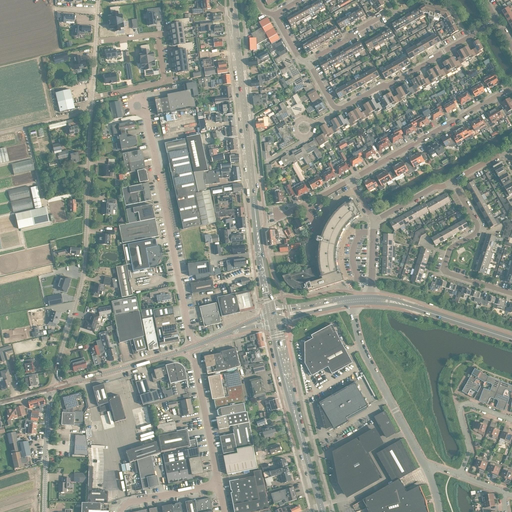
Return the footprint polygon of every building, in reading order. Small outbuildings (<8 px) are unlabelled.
[(312,5),(311,6),(315,13),(320,11),(313,0),(310,0),(312,5)] [(315,0),(313,0),(320,11),(326,7),(323,4),(320,0),(317,2),(315,0)] [(379,12),(383,9),(381,6),(384,5),(381,0),(373,5),(376,9),(377,9),(379,12)] [(210,6),(211,6),(211,2),(210,2),(196,4),(197,8),(191,9),(192,14),(205,12),(204,9),(211,8),(210,6)] [(427,5),(427,6),(425,5),(420,8),(423,14),(425,13),(429,14),(431,7),(431,6),(427,5)] [(112,16),(108,16),(109,21),(110,23),(122,21),(121,14),(118,15),(118,12),(119,12),(118,6),(109,8),(110,13),(112,13),(112,16)] [(310,16),(312,18),(316,16),(315,13),(311,6),(306,8),(310,16)] [(356,11),(356,12),(360,19),(365,17),(359,7),(355,9),(356,11)] [(424,16),(423,14),(420,8),(419,7),(416,9),(417,10),(415,11),(420,18),(424,16)] [(504,16),(511,12),(508,7),(502,11),(504,16)] [(148,18),(147,18),(148,22),(149,22),(149,25),(157,24),(156,19),(161,18),(160,8),(153,8),(153,13),(148,14),(148,18)] [(306,8),(301,11),(306,19),(307,21),(312,18),(310,16),(306,8)] [(447,12),(441,10),(439,17),(440,17),(443,18),(444,20),(450,16),(447,12)] [(297,14),(301,21),(302,24),(304,22),(303,20),(306,19),(301,11),(297,14)] [(411,13),(415,21),(418,19),(419,21),(421,20),(420,18),(415,11),(413,12),(413,11),(410,12),(411,13)] [(289,12),(286,14),(289,18),(287,19),(292,27),(296,24),(292,16),(291,17),(289,12)] [(351,14),(350,12),(345,15),(346,17),(351,25),(356,22),(351,14)] [(356,22),(360,19),(356,12),(351,14),(356,22)] [(411,13),(406,16),(410,24),(411,25),(411,26),(416,23),(415,21),(411,13)] [(61,14),(60,22),(65,23),(66,21),(66,19),(74,20),(75,15),(61,14)] [(292,16),(296,24),(301,21),(297,14),(292,16)] [(411,25),(410,24),(406,16),(401,19),(406,26),(408,25),(409,27),(411,25)] [(450,16),(444,20),(442,21),(445,25),(453,21),(450,16)] [(271,29),(270,27),(272,25),(267,17),(259,22),(262,27),(256,31),(260,36),(273,28),(271,29)] [(342,20),(346,27),(347,28),(349,27),(348,26),(351,25),(346,17),(342,20)] [(189,22),(189,18),(175,20),(176,23),(169,24),(170,30),(183,28),(183,23),(189,22)] [(396,21),(401,29),(402,31),(404,30),(403,28),(406,26),(401,19),(396,21)] [(346,27),(342,20),(336,23),(338,26),(339,25),(341,30),(346,27)] [(110,25),(109,25),(110,30),(114,29),(115,32),(120,31),(120,28),(123,28),(122,21),(110,23),(110,25)] [(394,33),(399,30),(400,32),(402,31),(401,29),(396,21),(392,24),(393,26),(391,27),(394,33)] [(446,31),(448,30),(456,26),(453,21),(445,25),(447,28),(445,30),(446,31)] [(75,26),(75,36),(79,36),(79,34),(84,34),(85,33),(85,32),(90,33),(90,32),(91,31),(91,29),(90,29),(90,26),(79,25),(79,27),(75,26)] [(336,26),(331,29),(335,37),(340,34),(337,29),(338,29),(336,26)] [(456,26),(448,30),(446,31),(447,33),(449,32),(451,35),(458,30),(456,26)] [(271,44),(275,42),(280,39),(279,39),(278,40),(276,37),(278,36),(273,28),(260,36),(263,41),(268,38),(271,44)] [(326,32),(330,40),(335,37),(331,29),(326,32)] [(394,37),(390,29),(385,32),(389,40),(394,37)] [(256,31),(251,34),(253,37),(253,38),(249,38),(250,50),(257,50),(257,45),(263,41),(260,36),(256,31)] [(330,40),(326,32),(325,31),(324,33),(323,32),(322,32),(321,31),(320,32),(326,43),(330,40)] [(315,36),(316,37),(321,45),(326,43),(320,32),(319,33),(317,35),(315,36)] [(389,40),(385,32),(380,35),(384,42),(389,40)] [(435,45),(440,42),(436,34),(431,37),(435,45)] [(384,42),(380,35),(375,37),(379,45),(384,42)] [(312,40),(316,48),(321,45),(316,37),(315,36),(314,37),(313,36),(310,37),(312,40)] [(370,40),(374,48),(379,45),(375,37),(370,40)] [(435,45),(431,37),(426,40),(430,47),(435,45)] [(173,46),(179,45),(179,48),(193,46),(192,42),(185,43),(185,39),(172,40),(173,46)] [(312,40),(307,43),(312,51),(316,48),(312,40)] [(370,40),(365,43),(369,51),(374,48),(370,40)] [(426,40),(421,42),(425,50),(430,47),(426,40)] [(473,43),(476,48),(473,50),(476,55),(482,52),(480,50),(483,49),(478,40),(473,43)] [(276,50),(279,56),(280,57),(285,53),(283,51),(286,50),(281,41),(276,44),(275,42),(271,44),(268,46),(267,47),(271,53),(276,50)] [(360,42),(355,45),(359,52),(364,49),(360,42)] [(425,50),(421,42),(416,45),(420,53),(425,50)] [(307,43),(302,46),(307,53),(312,51),(307,43)] [(143,54),(139,55),(140,61),(153,59),(153,57),(153,53),(149,53),(148,51),(150,50),(149,44),(140,46),(141,52),(143,51),(143,54)] [(359,52),(355,45),(350,47),(354,55),(359,52)] [(411,48),(415,56),(420,53),(416,45),(411,48)] [(193,49),(193,46),(179,48),(179,50),(173,51),(174,57),(187,55),(186,50),(193,49)] [(468,46),(462,49),(467,58),(469,61),(469,60),(472,59),(471,58),(476,55),(473,50),(470,51),(468,46)] [(350,47),(345,50),(349,58),(354,55),(350,47)] [(415,56),(411,48),(406,51),(410,59),(415,56)] [(107,59),(117,58),(116,56),(121,55),(120,50),(116,51),(115,49),(105,50),(107,59)] [(458,61),(459,61),(461,64),(466,61),(466,62),(469,61),(467,58),(462,49),(457,52),(460,57),(457,59),(458,61)] [(345,50),(340,53),(344,61),(349,58),(345,50)] [(258,65),(270,59),(266,51),(258,56),(255,57),(255,59),(253,59),(253,60),(249,60),(249,63),(249,65),(250,65),(250,66),(258,65)] [(287,52),(285,53),(280,57),(279,56),(274,59),(277,64),(282,61),(286,67),(291,64),(290,62),(292,60),(287,52)] [(54,62),(68,58),(67,53),(53,56),(54,62)] [(218,74),(227,72),(225,62),(223,62),(221,62),(216,63),(216,64),(216,65),(213,66),(213,62),(212,59),(211,59),(211,54),(211,53),(201,54),(202,58),(202,60),(203,64),(203,68),(204,68),(204,71),(205,76),(209,75),(218,74)] [(340,53),(335,56),(339,64),(344,61),(340,53)] [(400,59),(405,67),(410,64),(406,57),(406,56),(405,54),(399,57),(400,59)] [(76,70),(86,67),(84,60),(81,61),(80,56),(73,57),(74,62),(76,70)] [(339,64),(335,56),(330,59),(334,66),(339,64)] [(459,61),(458,61),(456,62),(453,57),(448,60),(453,69),(454,72),(457,70),(457,69),(462,66),(461,64),(459,61)] [(153,59),(140,61),(141,68),(145,67),(145,70),(144,70),(144,76),(153,75),(152,69),(151,69),(150,66),(155,66),(154,61),(153,61),(153,59)] [(330,59),(325,61),(329,69),(334,66),(330,59)] [(405,67),(400,59),(395,62),(400,70),(405,67)] [(446,68),(443,70),(446,75),(451,72),(452,73),(454,72),(453,69),(448,60),(443,63),(446,68)] [(329,69),(325,61),(320,64),(324,72),(329,69)] [(400,70),(395,62),(390,65),(395,73),(400,70)] [(293,63),(291,64),(286,67),(280,70),(283,75),(288,72),(292,78),(297,75),(296,72),(298,71),(293,63)] [(127,64),(128,79),(132,79),(132,71),(135,71),(135,68),(131,68),(131,64),(127,64)] [(385,68),(390,76),(395,73),(390,65),(385,68)] [(446,75),(443,70),(440,71),(437,66),(432,69),(437,77),(439,80),(441,79),(441,78),(443,77),(446,75)] [(375,68),(370,71),(374,79),(379,76),(375,68)] [(380,71),(385,78),(390,76),(385,68),(380,71)] [(427,78),(430,84),(436,81),(436,82),(439,80),(437,77),(432,69),(427,72),(430,77),(427,78)] [(251,81),(251,84),(251,85),(252,86),(252,87),(263,86),(262,82),(267,81),(277,76),(276,71),(258,75),(258,80),(251,81)] [(374,79),(370,71),(365,74),(369,82),(374,79)] [(229,72),(227,72),(218,74),(218,77),(221,77),(222,79),(210,80),(211,82),(211,88),(215,87),(215,85),(222,84),(222,85),(230,84),(229,74),(229,72)] [(498,83),(499,83),(496,79),(498,78),(494,72),(488,75),(494,86),(496,85),(497,85),(498,84),(498,83)] [(104,76),(105,83),(109,83),(113,83),(113,82),(116,82),(116,81),(119,81),(118,73),(104,76)] [(299,74),(297,75),(292,78),(286,81),(289,86),(294,82),(296,86),(304,82),(299,74)] [(369,82),(365,74),(360,77),(364,84),(369,82)] [(430,84),(427,78),(425,80),(422,75),(417,78),(421,86),(423,89),(426,88),(426,87),(428,86),(430,84)] [(493,86),(494,86),(488,75),(482,79),(486,85),(487,84),(490,88),(491,88),(493,87),(493,86)] [(207,82),(211,82),(210,80),(210,77),(206,77),(202,78),(198,79),(199,84),(202,83),(203,87),(208,86),(207,82)] [(364,84),(360,77),(355,79),(359,87),(364,84)] [(412,81),(414,86),(412,87),(415,93),(420,90),(419,88),(421,86),(417,78),(412,81)] [(296,92),(304,88),(307,94),(313,91),(311,88),(313,87),(309,79),(306,81),(306,80),(304,82),(296,86),(290,90),(293,95),(293,96),(297,94),(296,92)] [(359,87),(355,79),(350,82),(354,90),(359,87)] [(484,91),(482,87),(483,87),(480,81),(478,83),(474,85),(476,87),(480,94),(481,93),(482,93),(483,93),(483,92),(484,91)] [(194,98),(199,97),(197,89),(196,82),(185,84),(187,90),(184,90),(184,91),(166,94),(167,97),(154,100),(157,115),(195,107),(194,98)] [(354,90),(350,82),(345,85),(349,93),(354,90)] [(406,84),(401,87),(406,95),(408,94),(410,96),(415,93),(412,87),(409,89),(406,84)] [(349,93),(345,85),(340,88),(344,96),(349,93)] [(472,93),(473,93),(475,96),(476,96),(477,96),(478,95),(479,94),(480,94),(476,87),(474,85),(471,86),(473,89),(470,90),(472,93)] [(214,98),(232,97),(231,96),(231,87),(223,88),(224,97),(214,98)] [(399,95),(396,96),(399,102),(407,97),(406,95),(401,87),(396,90),(399,95)] [(344,96),(340,88),(335,91),(339,99),(344,96)] [(70,89),(55,93),(57,103),(72,99),(70,89)] [(312,102),(313,105),(319,102),(317,99),(319,98),(315,90),(313,91),(307,94),(300,98),(302,103),(310,98),(312,102)] [(469,101),(469,100),(471,99),(468,95),(469,95),(468,92),(464,94),(462,90),(460,92),(461,92),(461,93),(466,102),(467,101),(468,101),(469,101)] [(459,101),(461,104),(463,104),(465,103),(465,102),(466,102),(461,93),(461,92),(460,92),(454,95),(456,98),(458,101),(459,101)] [(399,102),(396,96),(393,98),(391,93),(388,94),(388,93),(385,95),(392,107),(395,105),(397,103),(399,102)] [(276,97),(275,94),(271,96),(275,104),(281,102),(278,96),(276,97)] [(302,103),(300,98),(297,94),(293,96),(292,96),(293,97),(297,104),(290,108),(293,113),(296,112),(297,114),(306,109),(302,103)] [(383,97),(380,99),(383,104),(381,105),(380,105),(382,109),(383,111),(385,110),(385,111),(392,107),(385,95),(382,97),(383,97)] [(456,102),(452,96),(450,97),(451,99),(447,101),(448,103),(452,110),(453,110),(454,110),(455,109),(457,108),(454,103),(456,102)] [(267,104),(267,99),(268,99),(267,97),(265,97),(263,98),(263,100),(260,100),(260,99),(253,100),(253,102),(253,104),(254,104),(254,105),(267,104)] [(503,110),(503,111),(506,116),(511,114),(509,110),(511,108),(511,102),(509,98),(502,102),(506,109),(503,110)] [(72,99),(57,103),(60,112),(74,109),(72,99)] [(309,113),(316,109),(320,116),(325,113),(323,110),(326,109),(324,105),(324,104),(322,100),(319,102),(313,105),(307,108),(309,113)] [(371,100),(368,102),(373,111),(375,114),(378,112),(377,111),(382,109),(380,105),(381,105),(379,103),(377,105),(374,100),(371,101),(371,100)] [(112,120),(122,118),(119,101),(109,103),(112,120)] [(444,106),(443,106),(447,113),(448,112),(449,113),(451,112),(451,111),(452,110),(448,103),(447,101),(443,104),(444,106)] [(226,114),(231,114),(230,102),(225,103),(225,105),(222,105),(223,114),(226,114)] [(277,117),(280,121),(293,113),(290,108),(288,109),(283,102),(279,104),(282,110),(278,112),(280,115),(277,117)] [(366,110),(364,112),(367,118),(372,114),(371,112),(373,111),(368,102),(366,103),(366,104),(363,106),(366,110)] [(440,103),(439,103),(435,105),(436,107),(433,109),(438,118),(439,117),(440,117),(442,117),(442,116),(443,115),(440,110),(443,109),(440,103)] [(497,107),(492,110),(497,120),(501,118),(502,121),(507,118),(506,116),(503,111),(500,113),(497,107)] [(367,118),(364,112),(361,113),(358,109),(353,111),(358,120),(359,123),(362,122),(361,121),(364,119),(367,118)] [(438,118),(433,109),(429,111),(428,109),(425,110),(430,118),(432,117),(434,120),(435,119),(436,120),(438,118)] [(424,115),(422,116),(423,117),(421,118),(419,116),(425,125),(426,125),(427,125),(428,124),(428,123),(429,123),(427,119),(430,118),(425,110),(422,112),(424,115)] [(487,121),(491,127),(495,124),(494,122),(497,120),(492,110),(487,113),(490,119),(487,121)] [(348,114),(351,119),(348,121),(350,124),(351,126),(356,123),(355,121),(358,120),(353,111),(348,114)] [(411,116),(416,125),(418,124),(420,128),(421,127),(422,128),(423,127),(424,126),(425,125),(419,116),(415,118),(411,111),(409,113),(411,116)] [(159,116),(160,122),(176,120),(175,114),(159,116)] [(341,115),(336,118),(341,127),(343,130),(345,128),(345,127),(350,124),(348,121),(347,119),(344,120),(341,115)] [(416,125),(411,116),(408,118),(410,122),(406,124),(411,133),(412,133),(415,132),(414,131),(416,130),(414,127),(416,125)] [(491,127),(487,121),(484,123),(481,117),(475,120),(480,128),(483,127),(485,130),(487,129),(491,127)] [(198,119),(202,133),(211,130),(210,127),(206,128),(204,118),(198,119)] [(334,126),(331,128),(334,133),(340,130),(338,128),(341,127),(336,118),(331,121),(334,126)] [(402,128),(407,136),(408,135),(409,135),(412,133),(411,133),(406,124),(404,125),(403,126),(400,120),(399,120),(398,119),(395,120),(400,129),(402,128)] [(397,129),(393,131),(394,134),(398,141),(401,140),(401,139),(402,138),(398,130),(400,129),(395,120),(393,122),(394,123),(397,129)] [(470,131),(474,137),(479,134),(477,130),(480,128),(475,120),(470,123),(474,129),(470,131)] [(73,134),(78,133),(77,132),(78,131),(78,129),(77,129),(76,126),(71,127),(70,124),(67,124),(66,121),(48,125),(49,129),(57,127),(66,125),(68,135),(71,134),(71,135),(73,134)] [(120,131),(121,135),(127,134),(126,130),(128,129),(128,130),(135,128),(133,121),(118,124),(119,131),(120,131)] [(290,134),(286,126),(287,125),(285,121),(276,127),(282,138),(290,134)] [(334,133),(331,128),(328,129),(326,124),(320,127),(324,134),(325,136),(328,134),(329,136),(332,135),(334,133)] [(474,137),(470,131),(469,128),(466,130),(463,125),(461,127),(461,128),(459,129),(464,139),(465,140),(469,138),(471,138),(474,137)] [(227,128),(228,135),(228,137),(236,136),(235,130),(235,127),(227,128)] [(453,137),(457,144),(458,146),(461,144),(461,142),(461,141),(464,139),(459,129),(456,131),(456,130),(453,131),(456,136),(453,137)] [(388,133),(385,134),(389,141),(391,140),(393,143),(395,142),(395,143),(398,141),(394,134),(393,131),(388,134),(388,133)] [(128,134),(127,134),(121,135),(118,136),(121,150),(137,147),(137,146),(136,143),(136,142),(135,143),(134,140),(135,140),(135,136),(127,137),(126,135),(128,134)] [(290,134),(282,138),(284,142),(279,145),(282,149),(295,142),(290,134)] [(332,148),(325,136),(324,134),(316,138),(317,140),(314,142),(317,147),(318,147),(324,144),(327,150),(332,148)] [(384,148),(381,141),(379,139),(375,141),(371,134),(368,135),(373,144),(375,142),(380,151),(381,150),(382,151),(383,150),(383,149),(384,148)] [(388,147),(388,146),(389,146),(387,142),(389,141),(385,134),(379,138),(379,139),(381,141),(384,148),(386,148),(388,147)] [(457,144),(453,137),(450,139),(448,134),(444,136),(443,136),(441,137),(441,138),(446,147),(449,145),(450,147),(452,147),(454,146),(457,144)] [(196,135),(186,137),(186,139),(193,173),(203,172),(208,171),(207,165),(206,165),(205,160),(204,156),(204,155),(206,155),(204,144),(202,145),(201,145),(202,145),(198,146),(196,135)] [(365,145),(366,146),(365,147),(367,149),(371,156),(372,156),(373,156),(374,155),(374,154),(376,153),(372,146),(374,145),(373,144),(368,135),(366,137),(368,143),(365,145)] [(186,139),(164,143),(164,144),(165,144),(166,148),(165,148),(166,148),(166,152),(166,153),(169,153),(170,157),(170,159),(171,163),(169,164),(169,165),(168,165),(168,167),(169,167),(170,168),(169,168),(170,173),(171,173),(174,190),(176,190),(177,192),(178,195),(178,196),(178,197),(176,197),(183,229),(216,222),(215,219),(214,216),(215,216),(214,215),(214,212),(213,208),(212,205),(212,204),(211,198),(211,197),(210,194),(210,193),(210,194),(209,190),(198,193),(197,192),(193,173),(186,139)] [(314,142),(314,141),(305,145),(307,147),(304,149),(307,154),(313,151),(318,159),(323,156),(318,147),(317,147),(314,142)] [(345,142),(338,145),(341,150),(343,148),(343,147),(346,145),(347,146),(345,142)] [(445,152),(442,146),(438,148),(435,143),(427,148),(428,150),(427,150),(429,153),(430,153),(431,155),(437,152),(439,155),(445,152)] [(54,152),(61,150),(59,144),(52,145),(54,152)] [(370,157),(371,156),(367,149),(365,147),(361,149),(359,145),(356,146),(361,154),(363,153),(367,159),(368,158),(370,158),(370,157)] [(0,163),(9,161),(6,147),(0,148),(0,163)] [(312,162),(307,154),(304,149),(303,147),(295,151),(296,154),(293,155),(296,161),(296,160),(303,157),(307,165),(309,164),(310,167),(313,165),(312,162)] [(141,150),(122,154),(123,161),(124,163),(143,159),(143,157),(142,152),(141,150)] [(344,162),(344,161),(347,160),(341,150),(338,152),(342,159),(338,161),(340,165),(344,172),(345,171),(346,171),(347,171),(348,170),(349,169),(345,162),(344,162)] [(56,160),(58,160),(69,157),(67,151),(55,154),(56,160)] [(71,161),(71,164),(80,162),(79,158),(79,157),(79,156),(78,152),(69,154),(70,158),(65,159),(65,162),(67,161),(67,162),(71,161)] [(358,155),(356,152),(353,155),(352,154),(358,164),(359,163),(360,164),(361,163),(361,162),(362,161),(358,154),(358,155)] [(420,155),(419,152),(414,155),(419,165),(424,162),(424,161),(427,159),(423,153),(420,155)] [(230,158),(230,163),(239,162),(238,154),(229,155),(230,158)] [(293,155),(293,154),(289,156),(288,154),(281,158),(281,160),(279,162),(281,165),(283,164),(284,166),(292,162),(293,164),(297,162),(296,160),(296,161),(293,155)] [(348,157),(349,159),(353,167),(354,166),(355,166),(356,165),(357,165),(358,164),(352,154),(348,157)] [(408,163),(411,169),(412,172),(416,169),(416,166),(419,165),(414,155),(408,158),(410,161),(408,163)] [(143,159),(124,163),(126,173),(137,171),(139,183),(148,181),(147,179),(146,174),(146,173),(146,171),(145,171),(144,171),(144,170),(145,169),(145,167),(144,162),(143,159)] [(330,162),(327,164),(329,167),(325,169),(327,172),(331,179),(332,179),(333,179),(334,178),(334,177),(335,177),(333,172),(335,171),(332,165),(330,161),(329,161),(330,162)] [(343,173),(343,172),(344,172),(340,165),(338,161),(332,165),(335,171),(337,170),(340,174),(341,174),(342,174),(343,173)] [(411,169),(408,163),(405,165),(403,161),(397,164),(403,174),(406,172),(409,174),(412,172),(411,169)] [(112,168),(112,166),(114,166),(114,162),(112,162),(108,162),(108,166),(102,165),(102,176),(112,177),(113,168),(112,168)] [(496,172),(503,167),(501,162),(493,167),(496,172)] [(300,181),(304,179),(301,172),(302,171),(298,163),(292,166),(300,181)] [(395,178),(396,181),(399,179),(404,176),(403,174),(397,164),(392,167),(394,171),(391,172),(395,178)] [(239,167),(228,169),(229,172),(232,172),(233,181),(240,181),(241,181),(239,167)] [(496,178),(506,172),(503,167),(496,172),(493,173),(496,178)] [(228,169),(220,170),(221,178),(229,177),(229,172),(228,169)] [(220,170),(211,171),(213,184),(216,183),(219,183),(219,178),(221,178),(220,170)] [(11,176),(14,186),(35,181),(32,171),(11,176)] [(211,171),(203,172),(205,185),(209,184),(212,184),(213,184),(211,171)] [(387,171),(381,173),(387,183),(392,180),(395,178),(391,172),(389,174),(387,171)] [(203,172),(193,173),(197,192),(205,190),(205,185),(203,172)] [(327,172),(322,174),(326,182),(327,181),(328,181),(329,181),(330,180),(331,179),(327,172)] [(499,182),(509,177),(506,172),(496,178),(499,182)] [(376,176),(378,180),(375,181),(375,182),(378,185),(377,185),(380,190),(384,188),(384,185),(387,183),(381,173),(376,176)] [(321,185),(322,184),(320,181),(322,180),(319,174),(314,177),(315,178),(313,179),(313,180),(317,187),(318,186),(319,187),(321,186),(321,185)] [(501,187),(504,186),(511,181),(509,177),(499,182),(501,187)] [(305,180),(309,187),(311,186),(313,189),(314,189),(315,189),(316,188),(317,187),(313,180),(313,179),(312,178),(309,180),(308,178),(305,180)] [(369,178),(364,181),(365,182),(364,182),(369,191),(375,188),(375,187),(377,185),(378,185),(375,182),(375,181),(374,180),(371,181),(369,178)] [(307,192),(308,191),(303,181),(298,184),(299,187),(303,194),(304,193),(305,193),(307,193),(307,192)] [(469,190),(476,186),(473,181),(466,185),(469,190)] [(145,202),(151,200),(148,183),(121,188),(125,206),(145,202)] [(214,188),(211,189),(211,191),(211,192),(211,194),(212,196),(213,202),(214,205),(213,205),(214,205),(214,208),(214,209),(216,217),(230,216),(231,216),(233,216),(233,218),(237,218),(244,217),(244,213),(244,212),(244,208),(236,209),(226,210),(219,211),(219,204),(219,201),(220,201),(220,204),(224,204),(227,204),(227,203),(232,202),(231,201),(232,201),(232,198),(231,199),(231,196),(230,193),(233,192),(242,191),(241,184),(232,185),(222,186),(222,187),(218,188),(215,188),(214,188)] [(291,188),(294,195),(297,193),(299,196),(300,196),(301,196),(302,195),(302,194),(303,194),(299,187),(298,184),(291,188)] [(294,195),(291,188),(289,185),(285,187),(290,197),(294,195)] [(471,195),(478,191),(476,186),(469,190),(471,195)] [(31,188),(35,209),(41,207),(37,187),(31,188)] [(478,191),(471,195),(474,200),(481,196),(484,194),(481,189),(478,191)] [(276,203),(284,202),(283,200),(283,193),(279,193),(279,191),(278,190),(276,191),(275,191),(275,194),(276,203)] [(441,196),(445,204),(450,201),(446,193),(441,196)] [(441,196),(436,199),(440,207),(445,204),(441,196)] [(481,196),(474,200),(477,204),(484,200),(481,196)] [(359,215),(361,215),(355,205),(351,197),(350,198),(344,202),(338,206),(333,212),(328,218),(324,225),(321,232),(319,237),(318,237),(317,237),(317,238),(316,239),(317,240),(317,241),(318,242),(317,247),(316,254),(316,262),(317,266),(303,270),(303,271),(303,272),(302,272),(301,271),(283,277),(285,282),(289,286),(293,289),(298,290),(303,291),(308,290),(309,292),(330,285),(341,281),(338,271),(337,266),(336,260),(336,255),(337,250),(338,244),(339,239),(342,234),(345,229),(348,225),(352,221),(356,218),(359,215)] [(101,210),(102,210),(102,214),(113,215),(113,204),(115,204),(115,200),(107,199),(107,203),(102,203),(102,207),(101,210)] [(436,199),(431,202),(435,210),(440,207),(436,199)] [(70,206),(70,212),(76,213),(76,204),(75,204),(75,200),(68,200),(68,204),(67,204),(67,206),(70,206)] [(479,209),(486,205),(484,200),(477,204),(479,209)] [(429,211),(430,213),(435,210),(431,202),(426,205),(429,211)] [(425,203),(420,206),(424,214),(429,211),(426,205),(425,203)] [(155,220),(155,219),(155,218),(152,209),(152,208),(153,205),(151,205),(126,210),(128,224),(119,226),(122,243),(155,237),(157,236),(158,236),(158,235),(156,225),(155,221),(155,220)] [(482,214),(489,210),(486,205),(479,209),(482,214)] [(424,214),(420,206),(415,209),(419,217),(424,214)] [(33,226),(49,222),(45,207),(30,211),(15,214),(19,228),(33,226)] [(419,217),(415,209),(410,211),(414,219),(419,217)] [(489,210),(482,214),(485,218),(492,214),(489,210)] [(414,219),(410,211),(405,214),(409,222),(414,219)] [(409,222),(405,214),(400,217),(404,225),(409,222)] [(485,218),(487,223),(494,219),(492,214),(485,218)] [(404,225),(400,217),(395,220),(399,228),(404,225)] [(245,218),(237,219),(238,229),(246,228),(245,218)] [(302,226),(298,219),(293,222),(297,229),(295,230),(297,234),(300,232),(298,229),(302,226)] [(490,228),(497,224),(494,219),(487,223),(490,228)] [(399,228),(395,220),(390,223),(394,231),(399,228)] [(468,226),(465,220),(460,223),(464,229),(468,226)] [(460,223),(455,225),(459,232),(464,229),(460,223)] [(450,228),(454,235),(459,232),(455,225),(450,228)] [(285,240),(289,239),(287,236),(292,234),(289,228),(281,232),(285,240)] [(450,228),(446,231),(449,237),(454,235),(450,228)] [(101,240),(100,244),(110,245),(111,245),(112,241),(111,241),(111,235),(111,234),(115,234),(116,231),(105,230),(105,234),(105,235),(100,234),(100,238),(99,240),(101,240)] [(231,243),(231,242),(230,236),(230,230),(223,231),(220,231),(221,235),(224,234),(225,243),(231,243)] [(273,230),(271,230),(269,230),(267,232),(266,233),(267,241),(270,240),(271,240),(271,238),(279,237),(278,230),(273,230)] [(441,233),(445,240),(449,237),(446,231),(441,233)] [(441,233),(436,236),(440,243),(445,240),(441,233)] [(487,234),(486,240),(494,242),(496,237),(487,234)] [(440,243),(436,236),(431,239),(435,245),(440,243)] [(276,245),(275,239),(279,239),(279,237),(271,238),(271,240),(270,240),(267,241),(267,244),(267,246),(268,246),(273,245),(276,245)] [(304,261),(307,261),(304,244),(313,239),(312,237),(301,243),(304,261)] [(155,240),(155,239),(122,245),(126,265),(131,264),(132,271),(149,268),(149,267),(152,267),(153,266),(154,266),(155,266),(156,265),(157,265),(158,264),(158,263),(159,262),(160,261),(160,260),(160,259),(161,258),(161,257),(161,256),(161,255),(161,254),(159,246),(157,246),(156,245),(155,240)] [(496,243),(494,242),(486,240),(484,245),(492,247),(495,248),(496,243)] [(244,253),(243,245),(239,245),(239,242),(232,243),(232,246),(233,254),(244,253)] [(301,248),(300,243),(287,244),(279,245),(280,249),(279,250),(280,251),(280,252),(289,251),(291,249),(301,248)] [(422,248),(420,253),(428,256),(430,251),(422,248)] [(481,255),(489,258),(491,258),(493,253),(490,252),(482,250),(481,255)] [(418,259),(427,262),(428,256),(420,253),(418,259)] [(491,258),(489,258),(481,255),(479,260),(489,263),(491,258)] [(227,266),(227,272),(236,269),(235,267),(246,266),(245,259),(233,260),(234,265),(227,266)] [(418,259),(416,264),(425,267),(427,262),(418,259)] [(477,265),(486,268),(488,269),(489,263),(479,260),(477,265)] [(189,276),(211,273),(209,261),(187,264),(189,276)] [(416,264),(414,270),(423,272),(425,267),(416,264)] [(117,275),(128,273),(126,265),(116,267),(117,275)] [(477,265),(476,271),(478,272),(478,274),(482,276),(483,273),(486,274),(488,269),(486,268),(477,265)] [(414,270),(413,275),(421,278),(423,272),(414,270)] [(122,299),(132,296),(128,273),(117,275),(118,278),(119,287),(122,299)] [(411,281),(420,284),(421,278),(413,275),(411,281)] [(62,277),(61,281),(59,280),(56,289),(66,292),(70,279),(62,277)] [(192,293),(213,289),(211,277),(203,280),(203,281),(190,283),(192,293)] [(435,282),(432,281),(429,289),(434,291),(435,289),(439,290),(440,286),(445,288),(447,282),(446,282),(446,281),(444,281),(438,279),(438,280),(436,279),(435,282)] [(448,282),(447,282),(445,288),(451,290),(451,291),(451,292),(451,293),(452,294),(456,296),(458,290),(455,289),(457,285),(451,283),(449,282),(448,282)] [(103,287),(103,285),(95,283),(93,293),(94,293),(93,296),(98,297),(99,294),(101,295),(102,291),(103,291),(104,291),(105,290),(105,289),(104,288),(103,288),(103,287)] [(157,289),(158,291),(149,293),(150,298),(156,296),(158,303),(162,302),(162,303),(169,301),(171,300),(170,298),(170,294),(168,294),(167,292),(168,292),(167,287),(157,289)] [(461,291),(458,290),(456,296),(463,298),(464,294),(470,296),(471,290),(471,289),(468,289),(462,287),(461,291)] [(235,293),(217,298),(221,317),(240,312),(254,309),(249,290),(235,293)] [(472,290),(471,290),(470,296),(475,297),(474,301),(481,303),(482,298),(480,297),(481,293),(475,291),(473,290),(472,290)] [(61,295),(47,298),(49,305),(62,302),(61,295)] [(492,297),(486,295),(485,299),(482,298),(481,303),(487,306),(489,302),(494,303),(496,298),(495,297),(492,297)] [(114,316),(119,343),(129,340),(130,344),(132,352),(133,355),(134,354),(137,353),(137,351),(138,351),(143,350),(143,349),(145,349),(142,337),(143,336),(138,311),(135,297),(111,302),(114,316)] [(497,298),(496,298),(494,303),(503,306),(502,310),(505,311),(507,305),(504,305),(505,301),(499,299),(497,297),(497,298)] [(221,323),(216,303),(199,307),(203,322),(204,322),(205,326),(221,323)] [(98,309),(99,316),(111,313),(110,306),(98,309)] [(165,346),(164,345),(179,342),(172,306),(153,310),(152,308),(140,310),(142,318),(154,316),(160,347),(165,346)] [(57,324),(58,320),(58,319),(59,317),(59,318),(60,314),(51,311),(48,321),(47,324),(55,327),(56,324),(57,324)] [(93,331),(98,316),(91,314),(89,322),(85,321),(83,328),(93,331)] [(148,351),(158,349),(152,317),(142,319),(148,351)] [(332,324),(331,324),(332,325),(312,336),(311,335),(313,338),(305,343),(305,363),(311,376),(328,367),(332,374),(353,363),(337,334),(337,332),(336,332),(332,324)] [(43,331),(39,332),(38,327),(33,328),(36,337),(44,335),(43,331)] [(105,331),(99,333),(102,345),(104,352),(107,352),(110,361),(117,359),(115,349),(110,350),(109,346),(107,347),(104,337),(107,336),(105,331)] [(265,347),(261,333),(255,334),(250,336),(251,341),(253,341),(254,343),(250,344),(247,345),(248,351),(258,349),(257,348),(265,347)] [(97,346),(91,347),(93,355),(96,355),(99,354),(103,353),(102,352),(104,352),(102,345),(97,346)] [(11,348),(10,346),(0,348),(0,354),(2,361),(5,360),(2,351),(11,348)] [(5,360),(8,359),(6,353),(12,351),(11,348),(2,351),(5,360)] [(227,370),(240,366),(236,348),(227,350),(227,349),(223,350),(224,351),(221,352),(222,353),(220,353),(221,353),(224,367),(226,367),(227,370)] [(243,352),(244,359),(256,356),(258,356),(260,356),(260,354),(260,351),(259,351),(246,353),(245,352),(243,352)] [(216,354),(216,353),(214,354),(214,355),(204,356),(208,374),(227,370),(226,367),(224,367),(221,353),(220,353),(216,354)] [(260,356),(258,356),(256,356),(244,359),(246,365),(248,364),(248,361),(251,360),(251,363),(261,360),(262,360),(261,357),(260,356)] [(86,368),(83,358),(71,361),(72,365),(71,365),(72,370),(73,370),(74,371),(86,368)] [(24,361),(22,361),(23,364),(24,369),(25,373),(34,371),(33,370),(33,366),(32,363),(31,359),(24,361)] [(165,365),(166,368),(170,384),(178,382),(187,380),(185,370),(184,368),(183,367),(182,366),(181,365),(179,364),(177,363),(174,363),(173,363),(170,364),(165,365)] [(264,370),(263,364),(256,366),(255,363),(249,364),(249,365),(250,370),(254,369),(255,373),(264,370)] [(167,376),(164,366),(155,368),(156,368),(157,369),(153,370),(155,375),(152,376),(153,382),(160,380),(159,378),(167,376)] [(475,368),(470,377),(476,380),(479,379),(484,382),(486,382),(488,376),(475,369),(475,368)] [(4,390),(9,388),(8,383),(11,382),(7,370),(0,372),(3,381),(0,381),(0,385),(1,389),(2,390),(4,390)] [(239,371),(220,375),(208,377),(213,399),(214,399),(216,409),(221,408),(244,403),(245,403),(239,371)] [(27,375),(28,377),(23,378),(24,387),(33,386),(31,375),(27,375)] [(492,385),(490,391),(496,393),(501,381),(488,376),(486,382),(484,382),(483,385),(485,385),(486,382),(491,384),(492,385)] [(261,377),(249,380),(254,398),(257,397),(258,401),(266,399),(265,395),(261,377)] [(135,382),(142,405),(159,400),(156,390),(150,392),(146,381),(146,379),(135,382)] [(474,383),(468,379),(461,391),(468,395),(470,396),(471,395),(468,393),(470,390),(472,389),(477,392),(481,386),(477,384),(474,383)] [(511,385),(501,381),(496,393),(503,396),(503,395),(505,390),(506,389),(511,391),(510,394),(511,395),(511,393),(511,392),(511,390),(511,385)] [(354,383),(343,389),(333,395),(346,418),(367,406),(368,406),(354,382),(354,383)] [(97,406),(108,403),(103,384),(92,387),(97,406)] [(494,399),(496,393),(490,391),(483,388),(479,401),(487,404),(489,398),(491,398),(494,399)] [(79,393),(62,397),(66,410),(68,409),(67,413),(62,412),(61,425),(73,426),(74,413),(72,413),(73,408),(78,406),(76,399),(81,398),(79,393)] [(496,393),(494,399),(497,400),(498,402),(496,407),(504,410),(509,398),(503,395),(503,396),(496,393)] [(115,422),(125,419),(119,395),(108,398),(115,422)] [(348,422),(346,418),(333,395),(320,403),(321,406),(327,429),(333,426),(335,429),(336,428),(335,428),(339,425),(340,426),(343,424),(342,424),(346,421),(347,422),(348,422)] [(39,408),(39,409),(40,409),(39,406),(38,398),(28,401),(29,408),(38,406),(39,408)] [(183,415),(193,413),(190,399),(181,401),(183,415)] [(278,400),(277,399),(272,400),(265,402),(268,412),(280,408),(278,400)] [(223,416),(246,412),(244,403),(221,408),(222,408),(220,408),(219,409),(220,416),(222,417),(223,416)] [(25,415),(23,405),(15,407),(15,409),(11,410),(10,409),(9,409),(7,409),(7,410),(6,410),(7,414),(6,415),(7,420),(8,425),(11,424),(10,419),(25,415)] [(216,418),(219,429),(229,427),(229,426),(232,426),(249,422),(247,412),(246,412),(223,416),(216,418)] [(385,412),(384,412),(376,416),(387,437),(396,433),(385,412)] [(266,423),(264,419),(254,422),(256,427),(266,423)] [(474,425),(475,426),(473,431),(473,430),(476,432),(478,432),(479,433),(483,435),(482,437),(488,421),(484,419),(482,423),(480,423),(476,422),(476,423),(474,423),(474,425)] [(36,426),(36,424),(33,424),(33,422),(34,421),(25,420),(24,428),(36,429),(36,428),(37,426),(36,426)] [(157,425),(158,435),(176,431),(174,421),(157,425)] [(234,434),(220,436),(223,454),(237,451),(237,449),(253,446),(254,446),(249,422),(232,426),(234,434)] [(487,433),(492,435),(492,437),(493,438),(496,439),(496,440),(500,430),(496,429),(495,428),(495,423),(491,422),(486,435),(487,433)] [(264,435),(267,435),(268,437),(274,435),(273,433),(276,432),(274,426),(265,429),(266,431),(263,432),(264,435)] [(509,444),(511,437),(511,435),(509,434),(508,433),(508,428),(504,427),(499,440),(500,438),(505,440),(505,442),(506,443),(509,444)] [(176,431),(158,435),(156,435),(160,453),(162,452),(162,454),(187,449),(189,459),(191,469),(192,475),(195,474),(195,473),(197,472),(197,474),(203,473),(198,447),(197,447),(197,445),(196,439),(189,440),(186,429),(176,431)] [(342,448),(335,453),(338,468),(366,452),(382,443),(374,431),(375,431),(374,430),(342,448)] [(27,442),(27,441),(21,442),(20,438),(17,438),(15,432),(7,434),(11,454),(11,455),(14,468),(23,466),(23,467),(30,465),(28,456),(30,456),(30,455),(29,451),(29,450),(28,446),(27,442)] [(137,461),(151,456),(160,453),(156,441),(126,451),(129,462),(137,460),(137,461)] [(392,483),(393,483),(399,479),(416,470),(400,441),(395,443),(377,454),(392,483)] [(85,444),(79,443),(79,449),(76,449),(75,455),(84,456),(85,444)] [(274,445),(264,448),(265,452),(270,451),(271,453),(281,450),(279,445),(274,446),(274,445)] [(237,449),(237,451),(238,453),(224,456),(227,474),(257,469),(253,446),(237,449)] [(187,449),(162,454),(164,464),(189,459),(187,449)] [(373,464),(366,452),(338,468),(341,483),(373,464)] [(481,458),(477,458),(478,457),(477,457),(478,455),(476,454),(474,459),(477,460),(476,462),(474,462),(474,464),(474,465),(474,466),(478,468),(479,469),(479,473),(483,475),(489,458),(488,460),(484,459),(482,459),(481,458)] [(153,488),(153,487),(157,486),(155,476),(151,456),(137,461),(142,488),(142,489),(149,487),(150,489),(153,488)] [(189,459),(164,464),(166,474),(191,469),(189,459)] [(279,468),(287,466),(287,465),(288,464),(287,463),(286,463),(285,459),(277,461),(279,468)] [(488,467),(487,469),(488,470),(487,471),(491,473),(492,474),(492,478),(496,480),(502,463),(501,465),(497,464),(495,464),(494,463),(491,463),(491,462),(489,467),(488,467)] [(121,465),(123,472),(130,470),(129,463),(121,465)] [(263,473),(270,471),(269,468),(268,464),(261,466),(263,473)] [(380,477),(373,464),(341,483),(348,495),(380,477)] [(272,477),(280,475),(280,474),(289,472),(287,466),(279,468),(270,471),(272,477)] [(504,467),(500,476),(504,478),(505,479),(505,483),(509,485),(511,476),(511,469),(510,469),(508,469),(507,468),(504,468),(504,467)] [(192,475),(191,469),(166,474),(168,484),(193,479),(192,475)] [(231,490),(232,490),(232,493),(231,493),(232,497),(233,497),(234,500),(233,501),(234,511),(254,511),(269,509),(263,478),(262,478),(261,470),(254,471),(255,476),(229,481),(230,485),(231,485),(231,487),(231,490)] [(280,474),(280,475),(281,478),(279,479),(280,481),(282,481),(283,483),(292,481),(290,475),(290,474),(290,473),(289,473),(289,472),(280,474)] [(74,482),(86,482),(87,474),(74,473),(74,482)] [(58,483),(58,488),(59,488),(59,492),(58,492),(66,492),(66,488),(69,488),(70,478),(62,478),(62,483),(58,483)] [(369,511),(428,511),(427,504),(426,500),(425,498),(425,497),(420,486),(407,492),(403,486),(401,482),(400,480),(399,479),(393,483),(362,500),(367,507),(368,509),(369,511)] [(285,503),(297,499),(297,498),(296,499),(293,488),(294,488),(294,487),(271,494),(274,504),(283,500),(285,503)] [(107,503),(108,491),(87,490),(87,503),(81,503),(81,511),(88,511),(88,510),(100,511),(100,503),(107,503)] [(489,495),(487,495),(486,492),(475,494),(476,497),(482,496),(483,502),(494,500),(494,499),(495,498),(494,494),(489,494),(489,495)] [(194,500),(185,502),(186,511),(203,511),(212,510),(210,498),(205,499),(206,500),(204,500),(204,499),(195,501),(194,500)] [(491,506),(495,506),(494,500),(483,502),(484,507),(482,508),(483,511),(490,510),(489,507),(491,506)] [(171,504),(172,511),(181,511),(180,503),(171,504)]
